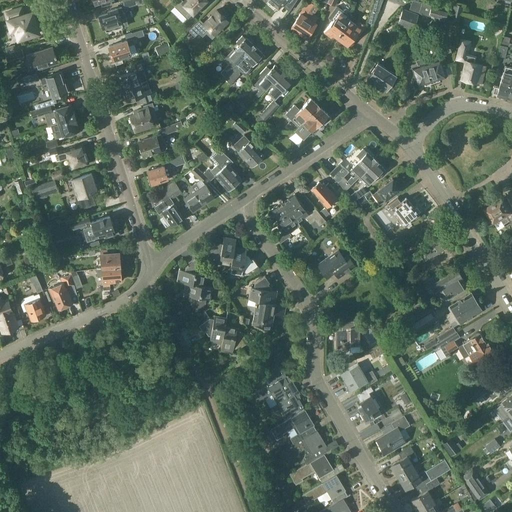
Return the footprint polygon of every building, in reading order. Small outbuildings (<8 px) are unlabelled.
[(207,1),(205,0),(185,0),(183,2),(180,0),(178,0),(174,5),(174,6),(175,5),(187,18),(192,12),(194,14),(207,1)] [(266,0),(268,1),(267,1),(272,5),(277,9),(277,10),(278,9),(285,0),(266,0)] [(374,0),(367,21),(373,24),(381,0),(374,0)] [(316,8),(307,2),(290,27),(306,37),(315,24),(314,23),(318,17),(312,14),(316,8)] [(439,7),(431,5),(423,2),(421,7),(420,13),(436,18),(439,7)] [(454,4),(450,19),(459,21),(462,6),(454,4)] [(33,12),(24,14),(22,7),(6,12),(8,19),(7,19),(10,31),(15,29),(18,39),(39,33),(33,12)] [(103,28),(105,27),(106,32),(122,27),(118,14),(123,13),(121,7),(108,11),(108,12),(99,15),(103,28)] [(337,36),(349,20),(351,16),(348,14),(347,14),(336,7),(332,13),(329,16),(328,18),(332,21),(324,32),(331,37),(333,34),(337,36)] [(447,9),(439,7),(436,18),(444,20),(447,9)] [(402,9),(397,24),(412,29),(417,14),(402,9)] [(227,21),(216,10),(203,23),(204,23),(202,25),(198,22),(189,30),(194,35),(198,31),(202,35),(209,29),(214,34),(227,21)] [(189,30),(198,22),(198,21),(193,16),(181,27),(187,33),(189,30)] [(356,25),(349,20),(337,36),(351,47),(365,26),(358,21),(356,25)] [(124,34),(126,40),(108,46),(113,59),(114,59),(115,63),(122,61),(120,57),(130,53),(131,55),(136,53),(133,43),(132,44),(130,39),(143,35),(143,34),(146,33),(144,29),(142,30),(142,29),(131,32),(124,34)] [(229,77),(232,73),(228,68),(233,64),(235,66),(254,45),(245,37),(244,38),(242,35),(236,42),(239,44),(234,50),(225,60),(229,64),(221,72),(225,76),(227,75),(229,77)] [(511,46),(511,37),(503,35),(501,44),(511,46)] [(460,39),(455,59),(465,62),(461,79),(476,82),(480,83),(484,65),(474,63),(475,56),(466,54),(470,41),(460,39)] [(168,42),(161,44),(162,45),(162,47),(164,52),(171,50),(168,42)] [(262,53),(254,45),(235,66),(233,64),(228,68),(232,73),(229,77),(227,75),(225,76),(226,77),(225,78),(231,84),(240,74),(239,73),(240,71),(245,75),(252,68),(250,65),(251,65),(256,60),(259,62),(265,56),(262,53)] [(498,56),(505,58),(507,46),(501,45),(498,56)] [(52,47),(31,53),(31,54),(26,55),(28,62),(33,60),(36,69),(57,62),(52,47)] [(16,50),(7,54),(5,54),(7,61),(24,56),(22,49),(16,50)] [(424,57),(432,82),(439,80),(439,78),(445,76),(438,54),(432,55),(434,61),(426,63),(424,57)] [(432,82),(424,57),(416,60),(417,63),(411,65),(417,85),(424,83),(424,85),(432,82)] [(120,88),(146,80),(143,68),(148,66),(145,59),(127,65),(129,71),(116,76),(120,88)] [(395,75),(378,63),(368,77),(385,90),(395,75)] [(255,94),(258,97),(271,84),(272,85),(283,73),(275,65),(263,77),(262,76),(254,84),(260,89),(255,94)] [(511,67),(505,66),(503,73),(499,87),(494,86),(491,93),(507,98),(511,76),(511,67)] [(406,86),(408,71),(404,70),(399,84),(406,86)] [(22,78),(24,85),(39,80),(37,73),(22,78)] [(48,82),(53,98),(68,93),(64,82),(63,83),(60,73),(46,77),(40,79),(42,84),(48,82)] [(283,73),(272,85),(274,86),(268,92),(275,98),(280,92),(280,93),(292,81),(283,73)] [(9,82),(11,88),(21,85),(19,79),(9,82)] [(150,92),(146,80),(120,88),(124,101),(138,97),(140,103),(158,97),(155,90),(150,92)] [(193,88),(190,92),(196,96),(199,92),(193,88)] [(285,114),(298,127),(307,118),(319,105),(310,98),(299,110),(294,105),(285,114)] [(233,100),(227,106),(235,113),(240,107),(233,100)] [(262,125),(266,120),(280,105),(274,100),(260,115),(256,120),(262,125)] [(54,104),(35,109),(31,111),(33,117),(45,114),(49,126),(51,125),(58,123),(76,118),(73,109),(71,104),(56,109),(54,104)] [(147,106),(146,106),(134,110),(135,113),(130,115),(135,130),(152,124),(148,112),(154,110),(153,104),(147,106)] [(220,104),(213,112),(216,116),(224,108),(220,104)] [(319,105),(307,118),(298,127),(291,134),(299,142),(314,125),(315,126),(321,120),(325,124),(331,118),(319,105)] [(58,123),(51,125),(53,132),(56,132),(58,138),(62,136),(79,131),(78,126),(76,118),(58,123)] [(232,125),(242,134),(248,127),(238,118),(232,125)] [(180,121),(161,128),(164,135),(177,130),(177,129),(182,127),(180,121)] [(262,127),(257,133),(264,139),(270,133),(262,127)] [(324,134),(319,129),(315,133),(320,138),(324,134)] [(155,135),(138,141),(143,155),(160,150),(160,149),(166,147),(163,138),(162,139),(160,134),(156,135),(155,135)] [(254,145),(244,134),(232,145),(237,151),(239,153),(239,155),(241,158),(243,158),(250,166),(262,155),(258,150),(262,147),(258,142),(254,145)] [(58,145),(57,139),(46,142),(48,148),(56,146),(58,145)] [(84,153),(81,144),(57,152),(53,153),(56,161),(68,158),(84,153)] [(219,148),(209,156),(217,164),(234,183),(240,178),(228,165),(233,161),(224,152),(223,153),(219,148)] [(357,155),(360,158),(350,169),(356,174),(353,177),(351,176),(346,181),(351,185),(358,177),(375,159),(373,156),(372,157),(363,148),(357,155)] [(208,156),(204,152),(197,155),(199,163),(208,156)] [(87,163),(84,153),(68,158),(71,169),(87,163)] [(147,170),(149,175),(147,176),(150,185),(158,182),(157,181),(167,178),(167,177),(173,176),(170,167),(185,163),(182,153),(161,160),(163,165),(147,170)] [(375,159),(358,177),(366,185),(377,173),(380,176),(386,170),(383,168),(383,167),(377,162),(378,161),(375,159)] [(217,164),(211,170),(209,168),(203,173),(211,180),(215,176),(227,190),(234,183),(217,164)] [(339,164),(330,174),(338,183),(348,172),(339,164)] [(201,179),(202,181),(207,177),(196,166),(190,171),(200,180),(201,179)] [(53,179),(56,179),(64,176),(62,169),(51,172),(53,179)] [(94,203),(91,193),(97,191),(91,172),(72,179),(78,197),(76,198),(79,208),(94,203)] [(24,185),(22,178),(16,180),(18,187),(24,185)] [(35,178),(24,181),(26,188),(27,188),(33,186),(37,185),(35,178)] [(396,181),(395,181),(393,178),(372,194),(379,204),(400,188),(399,186),(399,184),(396,181)] [(46,190),(58,185),(56,179),(38,185),(37,184),(37,185),(33,186),(34,191),(45,188),(46,190)] [(318,181),(310,188),(326,206),(330,203),(331,204),(335,200),(334,199),(336,197),(324,182),(321,185),(318,181)] [(169,186),(176,196),(181,193),(174,182),(168,185),(169,186)] [(200,187),(197,182),(192,186),(204,203),(213,197),(205,184),(200,187)] [(191,186),(195,191),(184,198),(193,211),(204,203),(192,186),(191,186)] [(360,189),(359,188),(349,196),(354,201),(357,199),(367,191),(363,186),(360,189)] [(176,196),(169,187),(159,193),(164,201),(154,207),(159,214),(162,212),(171,225),(183,218),(171,200),(176,196)] [(295,194),(285,201),(298,220),(305,215),(310,222),(315,219),(319,225),(326,220),(324,218),(319,213),(315,208),(308,213),(295,194)] [(358,201),(357,199),(354,201),(359,208),(369,201),(365,196),(358,201)] [(419,213),(422,211),(417,204),(414,207),(407,197),(402,201),(398,197),(388,204),(391,208),(389,210),(393,215),(395,214),(404,226),(419,214),(419,213)] [(503,197),(485,207),(493,221),(492,222),(496,228),(504,224),(511,218),(511,206),(506,197),(503,198),(503,197)] [(298,220),(285,201),(272,210),(284,227),(280,230),(281,232),(276,236),(280,243),(291,235),(290,233),(300,226),(297,221),(298,220)] [(324,208),(319,213),(324,218),(329,214),(324,208)] [(91,222),(88,215),(69,221),(71,230),(83,226),(84,228),(83,229),(87,241),(98,238),(97,234),(104,231),(106,236),(113,234),(112,229),(113,229),(109,216),(91,222)] [(231,265),(234,247),(235,239),(224,237),(223,242),(221,242),(216,245),(215,244),(208,248),(216,259),(220,260),(219,263),(231,265)] [(437,238),(404,258),(408,266),(422,258),(423,261),(444,248),(437,238)] [(26,246),(30,256),(48,250),(44,240),(26,246)] [(100,247),(98,240),(90,243),(92,249),(100,247)] [(234,247),(231,265),(229,273),(241,275),(242,271),(247,272),(250,270),(252,274),(260,269),(253,259),(251,259),(248,254),(245,254),(246,249),(234,247)] [(339,249),(317,263),(327,277),(335,271),(337,271),(338,271),(341,275),(355,266),(348,255),(344,258),(339,249)] [(121,258),(119,257),(118,253),(107,254),(107,250),(100,250),(102,267),(119,266),(119,265),(121,262),(121,258)] [(186,283),(204,285),(206,273),(202,273),(203,269),(195,258),(188,263),(190,265),(185,268),(184,270),(179,269),(177,281),(186,283)] [(102,267),(102,268),(97,269),(97,277),(102,277),(103,290),(111,290),(110,282),(121,281),(120,275),(122,273),(122,270),(120,268),(119,266),(102,267)] [(433,293),(439,289),(445,298),(465,285),(461,278),(462,278),(457,269),(437,281),(434,276),(422,283),(426,288),(429,286),(433,293)] [(71,272),(76,288),(82,286),(77,271),(74,271),(71,272)] [(419,278),(422,282),(430,277),(427,273),(419,278)] [(65,306),(73,302),(67,287),(74,285),(71,274),(61,277),(63,284),(49,290),(54,302),(56,301),(59,309),(61,308),(62,308),(65,307),(65,306)] [(258,300),(274,302),(276,290),(270,289),(271,287),(268,283),(270,282),(265,275),(254,283),(254,287),(251,286),(249,298),(258,300)] [(32,284),(34,284),(37,293),(42,291),(37,278),(30,281),(32,284)] [(204,285),(186,283),(184,294),(189,295),(189,298),(192,302),(190,303),(195,310),(205,302),(206,298),(210,299),(212,287),(204,285)] [(400,288),(392,292),(396,299),(403,295),(400,288)] [(455,313),(476,300),(470,292),(449,305),(450,306),(447,307),(450,311),(445,314),(449,322),(457,317),(455,313)] [(36,295),(35,294),(25,298),(23,299),(22,300),(22,302),(21,303),(21,305),(24,312),(29,310),(32,319),(45,314),(42,308),(44,307),(39,294),(36,295)] [(0,316),(18,309),(15,303),(10,305),(8,299),(2,301),(0,296),(0,316)] [(286,304),(274,302),(258,300),(256,311),(254,311),(252,323),(262,325),(263,323),(271,325),(273,314),(284,316),(286,304)] [(482,310),(476,300),(455,313),(457,317),(449,322),(450,322),(455,319),(458,323),(460,322),(460,323),(482,310)] [(421,301),(395,318),(402,329),(428,311),(421,301)] [(18,309),(0,316),(0,322),(1,325),(0,325),(3,333),(18,327),(14,316),(19,314),(18,309)] [(418,328),(434,318),(431,312),(415,322),(414,322),(403,328),(404,329),(401,331),(404,336),(418,327),(418,328)] [(221,342),(225,324),(226,316),(214,314),(213,317),(209,317),(199,324),(204,331),(205,330),(209,335),(210,335),(210,340),(221,342)] [(361,328),(362,321),(336,320),(336,326),(341,326),(341,330),(336,330),(336,349),(350,349),(353,349),(353,345),(359,345),(359,328),(361,328)] [(225,324),(221,342),(220,350),(233,351),(233,347),(235,347),(240,344),(241,345),(248,340),(241,330),(236,329),(237,326),(225,324)] [(440,341),(455,332),(452,327),(429,341),(432,346),(440,341)] [(455,332),(440,341),(432,346),(434,350),(439,347),(446,358),(450,355),(449,353),(458,348),(454,341),(460,337),(456,331),(455,332)] [(474,363),(484,356),(487,360),(494,356),(492,352),(493,351),(487,343),(486,343),(479,332),(469,338),(470,340),(459,346),(458,349),(463,357),(469,354),(474,363)] [(392,336),(380,343),(387,353),(401,344),(398,338),(395,340),(392,336)] [(383,347),(380,343),(365,352),(369,359),(372,357),(384,350),(383,347)] [(348,385),(345,387),(348,391),(366,381),(368,384),(377,379),(372,370),(364,375),(357,363),(340,373),(348,385)] [(275,399),(296,386),(292,379),(287,382),(284,377),(286,376),(280,367),(248,386),(258,403),(272,395),(275,399)] [(511,384),(503,373),(490,383),(487,379),(462,398),(467,405),(483,393),(482,391),(486,388),(493,398),(498,394),(511,384)] [(287,419),(305,409),(299,399),(297,400),(295,397),(300,394),(296,386),(275,399),(285,417),(286,417),(287,419)] [(381,413),(369,394),(369,393),(373,390),(370,386),(356,394),(359,400),(363,406),(358,408),(366,421),(371,418),(375,424),(386,418),(382,412),(381,413)] [(245,387),(237,392),(240,397),(248,393),(245,387)] [(502,420),(511,412),(511,396),(508,399),(507,398),(502,402),(503,404),(495,410),(502,420)] [(238,402),(240,408),(241,407),(242,408),(247,406),(243,399),(238,401),(239,401),(238,402)] [(305,409),(287,419),(271,430),(272,432),(268,434),(272,441),(276,439),(277,440),(284,435),(283,433),(294,427),(298,434),(296,435),(295,434),(294,433),(292,433),(292,435),(292,437),(290,438),(293,443),(316,430),(317,429),(316,430),(313,425),(314,424),(305,409)] [(511,412),(502,420),(511,430),(511,429),(511,412)] [(410,437),(405,428),(410,425),(404,415),(391,422),(394,428),(376,439),(385,454),(406,441),(405,440),(410,437)] [(431,425),(435,432),(444,427),(439,420),(431,425)] [(316,430),(293,443),(283,450),(289,460),(296,456),(296,454),(307,448),(310,452),(305,455),(305,458),(304,458),(307,463),(328,450),(325,446),(326,445),(317,429),(316,430)] [(458,442),(456,444),(451,437),(442,444),(451,456),(460,449),(462,447),(458,442)] [(500,446),(494,438),(485,446),(490,453),(500,446)] [(399,476),(414,467),(410,460),(417,456),(411,446),(399,453),(402,458),(391,464),(399,476)] [(307,463),(307,464),(290,474),(296,484),(303,480),(302,478),(315,470),(322,482),(335,474),(332,470),(334,469),(324,453),(328,451),(328,450),(307,463)] [(414,467),(399,476),(405,488),(416,482),(419,487),(426,483),(436,476),(451,467),(446,458),(445,458),(446,460),(428,471),(427,469),(426,469),(419,473),(415,467),(414,467)] [(471,488),(480,481),(472,469),(463,476),(471,488)] [(335,474),(322,482),(302,494),(308,504),(315,500),(314,498),(322,493),(327,501),(331,498),(334,502),(347,495),(344,490),(346,490),(336,474),(335,474)] [(436,476),(426,483),(430,489),(440,483),(436,476)] [(489,492),(480,481),(471,488),(479,499),(489,492)] [(417,511),(434,501),(427,490),(411,499),(417,511)] [(318,511),(352,511),(343,497),(348,495),(347,495),(334,502),(334,503),(318,511)] [(439,498),(434,501),(417,511),(418,511),(440,511),(436,505),(442,502),(439,498)] [(489,511),(491,511),(490,510),(490,508),(488,507),(487,505),(485,504),(485,503),(480,507),(483,511),(489,511)]
